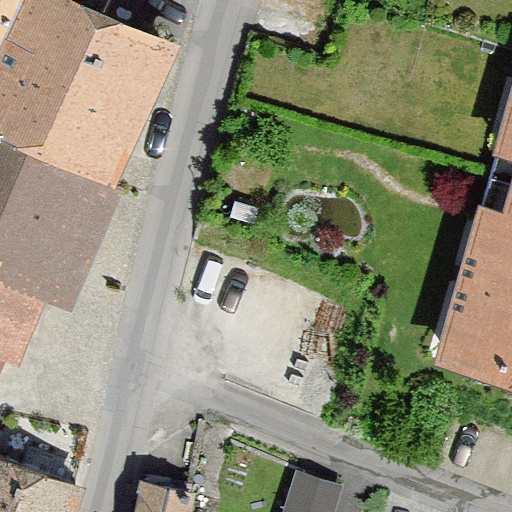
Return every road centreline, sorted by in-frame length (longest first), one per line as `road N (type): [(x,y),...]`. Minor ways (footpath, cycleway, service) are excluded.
road 1 (unclassified): [(140,373),(201,80),(227,0)]
road 2 (residential): [(140,373),(494,511)]
road 3 (unclassified): [(99,511),(140,373)]
